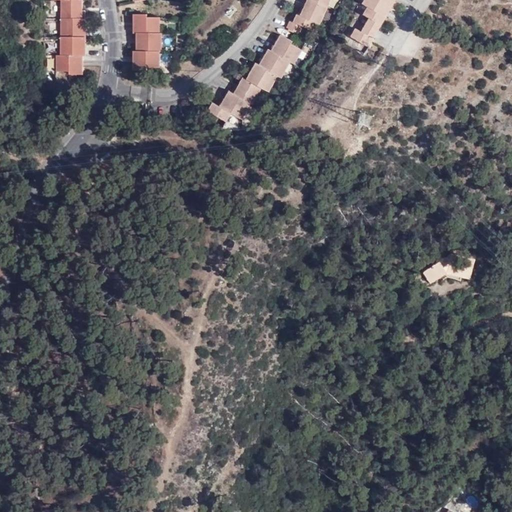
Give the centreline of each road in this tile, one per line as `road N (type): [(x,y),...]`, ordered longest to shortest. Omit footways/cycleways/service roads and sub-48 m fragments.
road 1 (residential): [(0,313),(20,277),(45,192),(106,90)]
road 2 (track): [(83,162),(113,272),(191,354)]
road 3 (residential): [(270,0),(224,57),(186,87),(106,90)]
